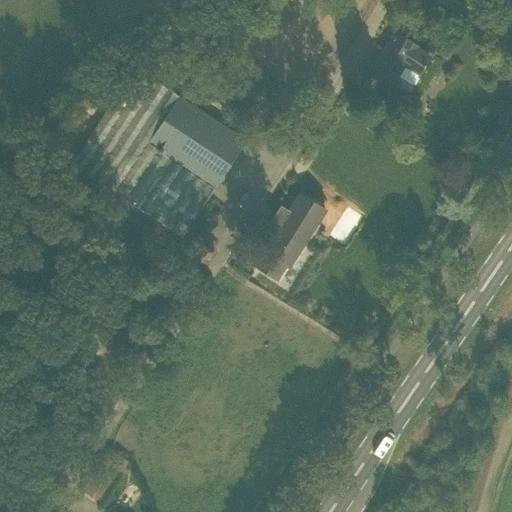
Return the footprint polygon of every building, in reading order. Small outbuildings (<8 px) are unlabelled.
[(416,45),(396,32),(370,73),(390,85),(404,63),(419,72),(430,57),(414,47),(416,45)] [(71,162),(119,193),(117,196),(137,206),(183,237),(216,186),(149,143),(180,96),(135,67),(71,162)] [(264,113),(280,89),(249,69),(233,93),(264,113)] [(149,143),(216,186),(247,140),(180,96),(149,143)] [(265,250),(256,265),(274,276),(283,261),(289,265),(325,208),(301,193),(265,250)] [(111,488),(124,468),(128,461),(109,449),(84,490),(103,502),(111,488)]
